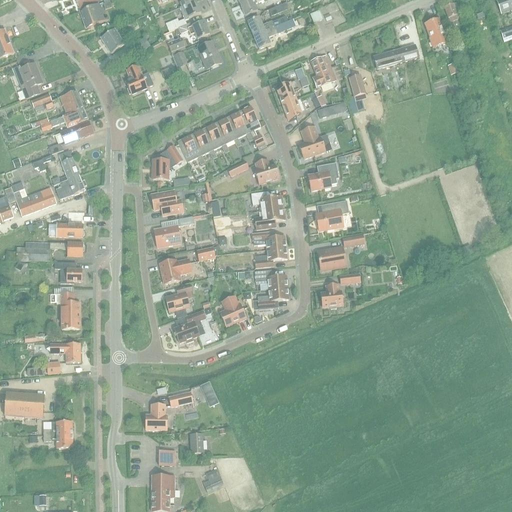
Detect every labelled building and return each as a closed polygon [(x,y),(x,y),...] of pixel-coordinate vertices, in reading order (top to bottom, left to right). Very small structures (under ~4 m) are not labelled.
[(76,0),(80,9),(99,2),(97,0),(76,0)] [(250,0),(240,5),(245,17),(257,11),(254,4),(263,0),(264,2),(268,0),(250,0)] [(501,14),(511,9),(511,0),(506,0),(497,3),(501,14)] [(195,1),(183,7),(188,19),(201,14),(195,1)] [(269,10),(274,8),(272,3),(263,7),(265,12),(269,10)] [(271,16),(289,9),(286,3),(274,8),(269,10),(271,16)] [(456,15),(462,13),(458,4),(444,9),(449,23),(458,20),(456,15)] [(86,28),(104,22),(98,6),(81,12),(86,28)] [(248,23),(253,36),(286,23),(284,18),(272,23),(272,21),(262,25),(259,18),(248,23)] [(169,33),(180,28),(187,25),(186,25),(184,20),(178,22),(177,19),(166,24),(169,33)] [(253,36),(259,50),(266,47),(271,45),(268,38),(296,26),(293,20),(286,23),(253,36)] [(429,40),(433,49),(447,43),(438,20),(424,25),(430,40),(429,40)] [(187,25),(180,28),(183,33),(188,31),(190,36),(195,34),(197,39),(210,34),(204,22),(193,26),(191,23),(186,25),(187,25)] [(511,36),(511,27),(500,32),(503,40),(511,36)] [(111,54),(124,45),(114,29),(100,39),(111,54)] [(0,32),(0,45),(9,42),(5,30),(0,32)] [(135,55),(150,46),(145,38),(130,47),(135,55)] [(185,48),(182,39),(168,44),(171,53),(185,48)] [(9,42),(0,45),(0,58),(13,54),(9,42)] [(206,70),(221,64),(217,54),(216,54),(211,43),(198,48),(206,70)] [(373,58),(377,70),(419,59),(415,46),(373,58)] [(180,67),(187,64),(182,53),(175,56),(180,67)] [(335,82),(331,72),(325,57),(311,63),(317,78),(313,79),(317,89),(335,82)] [(34,64),(20,70),(19,68),(14,70),(20,87),(25,85),(27,89),(22,91),(26,99),(39,94),(36,86),(42,84),(34,64)] [(448,66),(451,75),(459,73),(456,64),(448,66)] [(148,73),(142,76),(137,66),(126,71),(130,81),(126,83),(129,89),(127,90),(130,95),(131,95),(147,88),(153,85),(148,73)] [(165,81),(177,76),(173,67),(161,72),(165,81)] [(299,78),(302,87),(309,84),(306,76),(299,78)] [(349,80),(354,97),(365,94),(360,77),(349,80)] [(288,103),(296,100),(293,90),(298,88),(295,82),(282,87),(283,90),(277,92),(282,106),(288,103)] [(67,115),(83,109),(76,91),(59,98),(67,115)] [(49,95),(31,102),(34,108),(44,104),(47,110),(54,108),(49,95)] [(316,109),(325,104),(322,96),(312,101),(316,109)] [(296,100),(288,103),(282,106),(288,122),(297,119),(295,116),(301,114),(296,100)] [(345,106),(318,112),(320,121),(347,114),(345,106)] [(252,142),(253,141),(254,141),(259,152),(266,148),(260,136),(257,138),(254,132),(261,128),(250,107),(238,113),(252,142)] [(75,126),(87,121),(83,109),(67,115),(67,116),(50,123),(52,128),(73,120),(75,126)] [(238,113),(226,119),(240,148),(241,147),(238,140),(246,136),(249,143),(252,142),(238,113)] [(226,119),(214,125),(228,153),(229,153),(225,145),(234,142),(237,149),(240,148),(226,119)] [(72,142),(92,134),(88,123),(60,133),(65,146),(73,143),(72,142)] [(228,153),(214,125),(202,131),(216,159),(217,158),(213,151),(221,147),(225,155),(228,153)] [(299,145),(304,161),(314,157),(325,153),(320,138),(318,139),(315,128),(302,133),(301,133),(304,143),(299,145)] [(202,131),(190,136),(204,165),(205,164),(201,157),(209,153),(213,160),(216,159),(202,131)] [(204,165),(190,136),(177,142),(187,164),(197,159),(201,166),(204,165)] [(52,155),(63,151),(60,144),(49,148),(52,155)] [(152,161),(152,181),(168,181),(169,167),(175,163),(177,165),(183,162),(173,147),(167,150),(168,151),(158,157),(158,161),(152,161)] [(62,183),(79,177),(69,151),(59,155),(66,177),(60,179),(61,183),(62,183)] [(40,173),(46,171),(42,161),(33,164),(34,169),(38,168),(40,173)] [(230,178),(248,169),(245,162),(227,171),(230,178)] [(278,176),(279,176),(277,169),(276,169),(275,166),(267,168),(265,162),(255,165),(257,171),(255,172),(259,186),(279,180),(278,176)] [(308,177),(311,192),(320,191),(331,189),(330,186),(337,185),(336,180),(339,179),(336,164),(320,167),(322,174),(308,177)] [(63,187),(56,190),(60,200),(84,191),(79,177),(62,183),(63,187)] [(189,179),(173,181),(174,187),(190,185),(189,179)] [(22,217),(33,213),(27,197),(21,199),(18,192),(24,190),(21,183),(10,187),(22,217)] [(37,193),(44,208),(55,204),(49,188),(37,193)] [(162,217),(183,213),(181,201),(176,202),(174,192),(151,196),(154,212),(162,210),(163,211),(165,211),(166,216),(162,217)] [(33,213),(44,208),(37,193),(27,197),(33,213)] [(261,212),(281,209),(281,205),(283,205),(281,197),(269,199),(268,193),(251,195),(253,207),(260,206),(261,212)] [(12,217),(6,201),(0,203),(0,217),(1,222),(12,217)] [(318,227),(319,233),(343,228),(341,215),(349,214),(347,202),(320,207),(322,214),(316,215),(317,221),(316,222),(317,226),(318,227)] [(219,203),(212,204),(214,219),(221,218),(219,203)] [(281,209),(261,212),(262,218),(254,219),(256,231),(276,228),(275,222),(285,221),(284,214),(282,214),(281,209)] [(69,221),(83,222),(83,212),(70,212),(69,221)] [(192,218),(178,220),(180,227),(194,225),(192,218)] [(230,225),(229,218),(215,220),(218,238),(225,237),(223,226),(230,225)] [(83,238),(83,226),(68,225),(68,228),(59,228),(59,233),(68,233),(68,238),(83,238)] [(181,244),(177,227),(154,231),(157,249),(181,244)] [(266,246),(267,251),(286,249),(285,238),(270,240),(270,234),(254,235),(252,235),(253,242),(253,247),(266,246)] [(344,248),(364,245),(363,237),(343,240),(344,248)] [(17,249),(17,261),(49,262),(49,250),(67,251),(67,257),(82,258),(83,244),(49,243),(49,244),(35,243),(25,243),(25,249),(17,249)] [(318,253),(321,272),(346,268),(342,248),(318,253)] [(199,262),(214,259),(212,249),(197,253),(199,262)] [(286,249),(267,251),(267,257),(255,258),(255,263),(256,270),(273,268),(272,262),(287,260),(286,249)] [(159,265),(164,285),(180,282),(179,276),(191,273),(189,260),(176,263),(176,261),(159,265)] [(24,265),(18,261),(15,268),(20,271),(24,265)] [(61,270),(60,284),(74,284),(74,282),(82,282),(82,270),(76,270),(76,264),(55,263),(55,270),(61,270)] [(268,291),(288,289),(286,277),(272,279),(271,272),(255,273),(256,286),(268,285),(268,291)] [(340,277),(340,285),(360,283),(359,275),(340,277)] [(191,286),(176,290),(178,296),(165,299),(169,313),(189,308),(185,294),(192,292),(191,286)] [(330,308),(330,310),(336,309),(336,307),(343,306),(341,292),(339,293),(338,286),(328,287),(329,294),(321,295),(322,309),(330,308)] [(289,301),(288,289),(268,291),(269,297),(257,298),(259,311),(274,309),(274,302),(289,301)] [(74,304),(74,296),(56,296),(56,305),(62,305),(62,331),(80,330),(80,304),(74,304)] [(238,305),(235,297),(221,303),(225,311),(220,314),(226,328),(239,322),(239,323),(246,320),(240,305),(238,305)] [(188,325),(174,330),(179,345),(186,342),(187,344),(193,341),(193,340),(199,337),(194,324),(205,320),(202,312),(185,318),(188,325)] [(25,344),(44,342),(43,335),(24,337),(25,344)] [(80,363),(80,345),(54,345),(54,352),(66,352),(66,363),(80,363)] [(48,375),(60,374),(59,363),(47,364),(48,375)] [(44,370),(28,371),(29,379),(45,377),(44,370)] [(210,382),(201,386),(210,406),(219,402),(210,382)] [(42,419),(44,396),(6,394),(4,417),(42,419)] [(169,399),(171,408),(192,403),(190,394),(169,399)] [(165,416),(165,406),(151,406),(151,416),(146,416),(146,431),(167,431),(167,416),(165,416)] [(43,437),(72,436),(72,423),(56,423),(56,433),(52,433),(52,431),(43,431),(43,437)] [(56,450),(72,449),(72,436),(43,437),(43,443),(52,442),(52,440),(56,440),(56,450)] [(190,436),(191,454),(203,454),(202,436),(190,436)] [(174,463),(174,454),(166,454),(166,463),(174,463)] [(151,511),(169,511),(170,499),(174,499),(175,477),(152,477),(151,511)]
